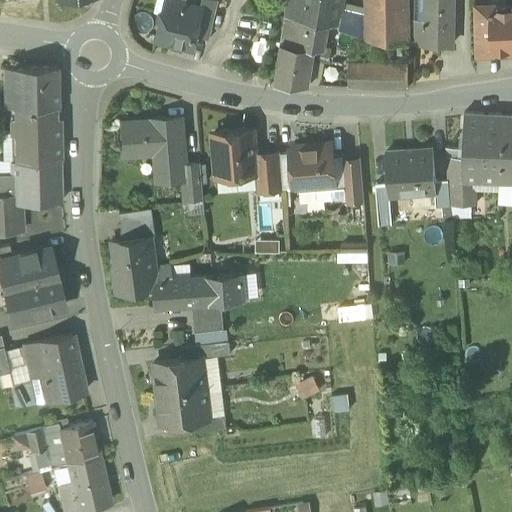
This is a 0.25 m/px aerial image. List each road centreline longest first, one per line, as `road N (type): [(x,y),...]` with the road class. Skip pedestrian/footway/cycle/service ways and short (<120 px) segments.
road 1 (residential): [(87,83),(81,216),(146,511)]
road 2 (tertiary): [(122,66),(320,107),(511,89)]
